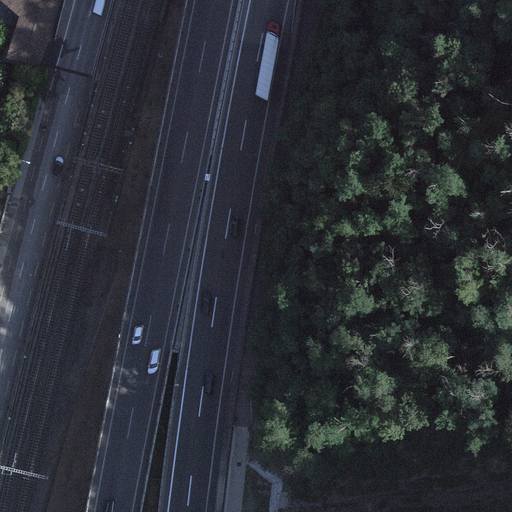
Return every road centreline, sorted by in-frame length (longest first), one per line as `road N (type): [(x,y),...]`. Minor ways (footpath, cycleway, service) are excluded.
road 1 (motorway): [(211,0),(110,511)]
road 2 (track): [(319,0),(284,149),(235,511)]
road 3 (motorway): [(186,511),(268,0)]
road 4 (primary): [(0,351),(91,0)]
